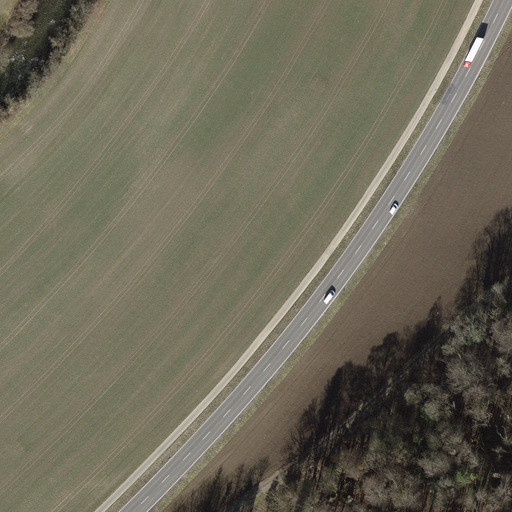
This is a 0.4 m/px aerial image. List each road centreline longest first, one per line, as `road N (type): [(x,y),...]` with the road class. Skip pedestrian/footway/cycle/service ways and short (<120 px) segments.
road 1 (primary): [(500,0),(465,80),(338,289),(129,511)]
road 2 (track): [(511,305),(244,511)]
